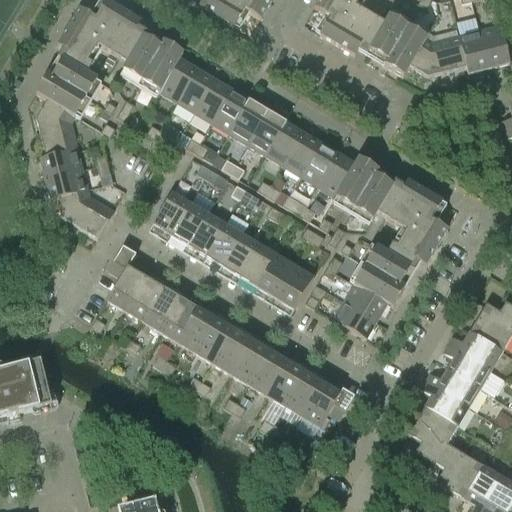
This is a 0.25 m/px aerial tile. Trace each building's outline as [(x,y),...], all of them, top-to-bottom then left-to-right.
[(270,4),(263,0),(204,0),(198,10),(233,31),(243,13),(259,23),(270,4)] [(384,27),(359,12),(366,0),(320,0),(313,11),(329,21),(319,38),(353,59),(360,49),(385,65),(382,69),(402,81),(408,70),(425,42),(388,20),(384,27)] [(431,4),(424,0),(421,0),(416,8),(426,13),(431,4)] [(117,62),(136,30),(140,25),(105,4),(94,22),(78,12),(56,49),(90,69),(101,52),(117,62)] [(499,29),(478,34),(487,72),(508,67),(499,29)] [(487,72),(478,34),(458,39),(465,71),(467,77),(487,72)] [(431,46),(425,42),(408,70),(426,81),(465,71),(458,39),(431,46)] [(121,74),(158,96),(178,63),(182,57),(162,46),(159,51),(142,40),(121,74)] [(196,73),(178,63),(158,96),(176,107),(196,73)] [(35,97),(46,104),(46,103),(74,120),(96,84),(62,64),(51,81),(46,78),(35,97)] [(213,84),(196,73),(176,107),(193,117),(213,84)] [(231,95),(213,84),(193,117),(211,128),(231,95)] [(248,105),(231,95),(211,128),(228,138),(248,105)] [(35,122),(45,161),(45,162),(77,154),(70,127),(74,120),(46,103),(46,104),(35,122)] [(266,116),(248,105),(228,138),(246,149),(266,116)] [(103,113),(110,118),(115,110),(107,106),(103,113)] [(115,121),(123,125),(132,111),(124,106),(115,121)] [(511,108),(508,110),(511,122),(499,125),(502,134),(511,131),(511,108)] [(284,127),(266,116),(246,149),(264,160),(284,127)] [(127,128),(136,133),(141,124),(133,118),(127,128)] [(99,136),(109,142),(114,133),(105,127),(99,136)] [(302,137),(284,127),(264,160),(282,170),(302,137)] [(145,139),(153,144),(159,134),(150,129),(145,139)] [(511,131),(502,134),(504,143),(511,140),(511,131)] [(168,140),(159,134),(153,144),(162,149),(168,140)] [(319,147),(302,137),(282,170),(299,181),(319,147)] [(190,142),(184,151),(193,157),(199,148),(190,142)] [(337,158),(319,147),(299,181),(317,191),(337,158)] [(208,153),(199,148),(193,157),(202,162),(208,153)] [(45,162),(45,161),(38,162),(44,183),(82,174),(77,154),(45,162)] [(94,160),(96,170),(107,167),(104,157),(94,160)] [(354,168),(337,158),(317,191),(335,202),(354,168)] [(226,163),(220,173),(228,178),(234,168),(226,163)] [(446,232),(435,226),(430,223),(440,205),(406,185),(400,195),(395,192),(374,179),(377,175),(358,163),(354,168),(335,202),(371,224),(375,216),(380,219),(400,231),(387,253),(385,257),(375,251),(353,287),(387,307),(386,308),(392,311),(403,292),(398,289),(411,268),(414,263),(424,269),(446,232)] [(107,167),(96,170),(99,180),(109,177),(107,167)] [(209,173),(200,168),(195,177),(204,183),(209,173)] [(243,174),(234,168),(228,178),(238,183),(243,174)] [(218,179),(209,173),(204,183),(212,188),(218,179)] [(82,174),(44,183),(49,204),(55,203),(55,201),(87,193),(82,174)] [(275,181),(270,190),(279,195),(284,186),(275,181)] [(261,185),(256,194),(264,199),(270,190),(261,185)] [(244,194),(235,189),(230,198),(239,204),(244,194)] [(279,195),(270,190),(264,199),(273,205),(279,195)] [(96,243),(113,216),(88,201),(87,193),(55,201),(55,203),(60,222),(96,243)] [(253,200),(244,194),(239,204),(247,209),(253,200)] [(169,241),(189,207),(170,196),(150,230),(169,241)] [(296,206),(291,215),(299,220),(305,211),(296,206)] [(206,218),(189,207),(169,241),(186,251),(206,218)] [(280,215),(270,210),(265,219),(274,225),(280,215)] [(314,216),(305,211),(299,220),(308,226),(314,216)] [(288,221),(280,215),(274,225),(282,230),(288,221)] [(224,228),(206,218),(186,251),(204,262),(214,246),(224,228)] [(317,231),(320,233),(326,236),(331,227),(323,221),(317,231)] [(224,228),(214,246),(204,262),(221,272),(231,256),(241,239),(224,228)] [(314,236),(306,231),(300,240),(309,246),(314,236)] [(336,231),(331,239),(339,244),(344,235),(336,231)] [(323,242),(314,236),(309,246),(317,251),(323,242)] [(241,239),(231,256),(221,272),(239,283),(259,249),(241,239)] [(339,244),(331,239),(326,247),(334,252),(339,244)] [(351,252),(344,247),(339,255),(347,260),(351,252)] [(276,260),(259,249),(239,283),(256,293),(266,277),(276,260)] [(124,315),(144,282),(127,271),(134,258),(122,251),(107,275),(119,282),(106,304),(124,315)] [(276,260),(266,277),(256,293),(274,304),(284,288),(294,270),(276,260)] [(332,260),(327,269),(336,275),(341,266),(332,260)] [(336,275),(327,269),(322,278),(331,283),(336,275)] [(294,270),(284,288),(274,304),(292,315),(302,299),(312,281),(294,270)] [(162,292),(144,282),(124,315),(142,326),(152,309),(162,292)] [(387,307),(353,287),(342,306),(376,326),(386,308),(387,307)] [(162,292),(152,309),(142,326),(159,336),(169,319),(179,303),(162,292)] [(309,298),(304,307),(313,313),(318,304),(309,298)] [(179,303),(169,319),(159,336),(177,347),(197,313),(179,303)] [(376,326),(342,306),(331,324),(365,344),(376,326)] [(485,308),(468,337),(472,339),(472,338),(501,356),(511,337),(511,335),(511,310),(504,306),(498,316),(485,308)] [(214,324),(197,313),(177,347),(194,357),(214,324)] [(98,337),(104,328),(95,322),(89,332),(98,337)] [(232,334),(214,324),(194,357),(212,368),(222,350),(232,334)] [(232,334),(222,350),(212,368),(229,378),(239,361),(249,345),(232,334)] [(501,356),(472,338),(472,339),(468,337),(461,347),(451,341),(447,349),(490,375),(501,356)] [(122,339),(116,348),(125,353),(130,344),(122,339)] [(130,344),(125,353),(134,359),(140,349),(130,344)] [(249,345),(239,361),(229,378),(247,389),(257,372),(267,356),(249,345)] [(490,375),(447,349),(442,357),(452,363),(446,373),(450,376),(478,393),(490,375)] [(267,356),(257,372),(247,389),(265,400),(275,383),(285,366),(267,356)] [(157,360),(151,369),(160,374),(165,365),(157,360)] [(19,370),(9,372),(0,374),(0,421),(7,420),(8,425),(18,423),(17,417),(50,409),(44,386),(37,363),(19,370)] [(175,370),(165,365),(160,374),(169,379),(175,370)] [(285,366),(275,383),(265,400),(283,410),(303,377),(285,366)] [(478,393),(450,376),(446,373),(439,384),(429,378),(424,386),(467,412),(478,393)] [(320,387),(303,377),(283,410),(300,421),(320,387)] [(192,381),(186,390),(195,395),(201,386),(192,381)] [(201,386),(195,395),(204,400),(210,391),(201,386)] [(467,412),(424,386),(420,394),(430,400),(424,410),(428,412),(428,413),(456,430),(467,412)] [(337,397),(320,387),(300,421),(319,432),(327,417),(339,424),(353,400),(340,392),(337,397)] [(227,402),(222,411),(230,416),(236,407),(227,402)] [(236,407),(230,416),(239,422),(245,412),(236,407)] [(428,413),(428,412),(424,410),(407,439),(420,447),(414,456),(434,468),(445,448),(456,430),(428,413)] [(263,423),(257,432),(266,438),(271,428),(263,423)] [(281,434),(271,428),(266,438),(275,443),(281,434)] [(299,445),(293,454),(302,459),(308,450),(299,445)] [(482,470),(445,448),(434,468),(443,473),(435,487),(464,504),(466,500),(465,499),(482,470)] [(261,450),(256,460),(267,467),(271,469),(278,459),(261,450)] [(278,459),(271,469),(289,480),(297,466),(279,456),(278,459)] [(482,511),(500,481),(482,470),(465,499),(466,500),(464,504),(473,510),(471,511),(482,511)] [(511,488),(500,481),(482,511),(508,511),(511,509),(510,509),(511,505),(511,488)]
